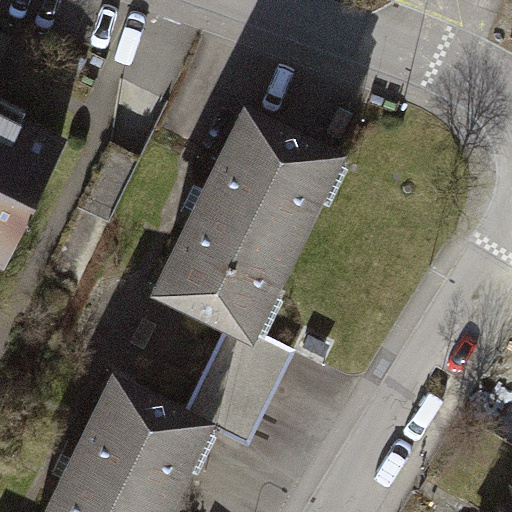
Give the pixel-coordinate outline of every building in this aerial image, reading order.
[(21,46),(0,35),(0,66),(9,71),(21,46)] [(74,146),(0,109),(0,257),(15,265),(74,146)] [(366,174),(259,122),(174,297),(281,349),(366,174)] [(193,511),(229,440),(126,389),(64,511),(193,511)] [(511,511),(511,495),(500,511),(511,511)]
